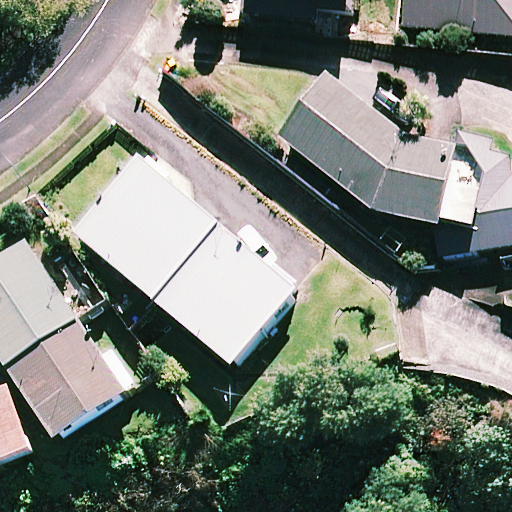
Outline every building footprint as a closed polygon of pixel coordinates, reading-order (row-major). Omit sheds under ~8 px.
[(354,0),(245,0),(243,22),(318,30),(321,2),(354,5),(354,0)] [(511,0),(406,0),(404,33),(511,43),(511,0)] [(440,230),(474,238),(483,204),(449,193),(459,162),(401,144),(327,88),(282,147),(379,221),(438,235),(440,230)] [(141,165),(75,243),(151,308),(128,336),(147,352),(170,325),(231,376),(298,298),(141,165)] [(511,255),(511,183),(486,188),(496,258),(511,255)] [(0,359),(57,446),(137,393),(116,360),(105,367),(28,250),(0,268),(0,359)] [(0,466),(31,455),(8,394),(0,397),(0,466)]
